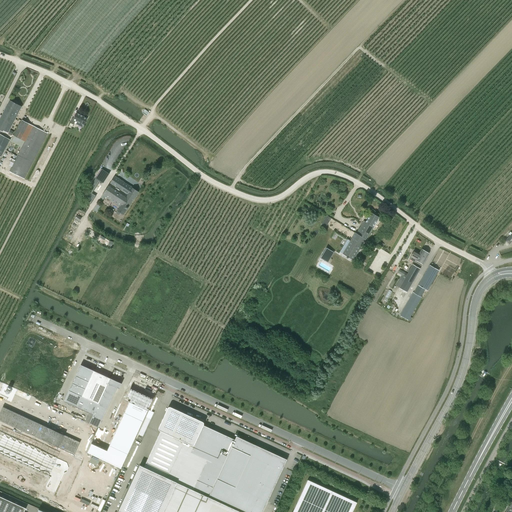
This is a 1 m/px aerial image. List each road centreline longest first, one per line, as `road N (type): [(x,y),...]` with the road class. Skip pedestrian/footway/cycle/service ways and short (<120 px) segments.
road 1 (unclassified): [(494,276),(339,174),(314,173),(282,195),(254,199),(194,170),(85,92),(0,54)]
road 2 (unclassified): [(30,317),(402,489)]
road 3 (primary): [(402,489),(461,376),(474,303),(494,276)]
road 4 (tertiary): [(452,511),(511,399)]
